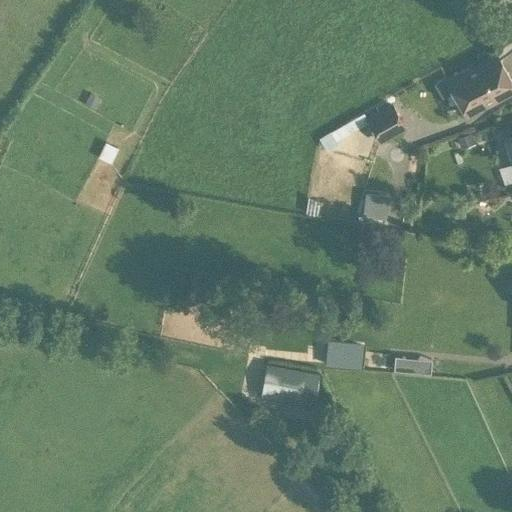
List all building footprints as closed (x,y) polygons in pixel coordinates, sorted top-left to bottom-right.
[(495,52),(446,81),(466,115),(511,88),(511,81),(500,60),(495,52)] [(364,117),(367,123),(378,142),(405,127),(391,102),(365,116),(364,117)] [(473,142),(470,133),(456,138),(459,147),(473,142)] [(389,219),(389,193),(364,192),(364,218),(389,219)] [(328,341),(326,365),(360,368),(362,344),(328,341)] [(394,356),(393,371),(406,372),(407,357),(394,356)] [(320,377),(266,367),(261,401),(314,410),(320,377)]
